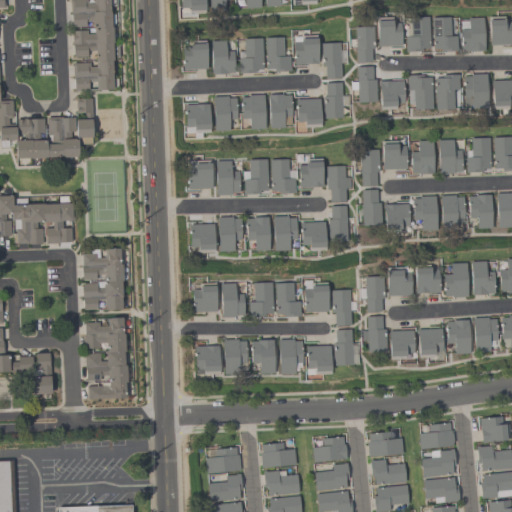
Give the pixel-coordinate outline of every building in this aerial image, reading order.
[(108,0),(109,11),(110,11),(110,27),(111,27),(112,43),(117,43),(118,57),(112,58),(112,60),(111,60),(111,89),(87,89),(87,91),(73,91),(73,78),(72,78),(71,63),(89,62),(89,66),(95,66),(95,61),(94,61),(94,54),(86,54),(86,56),(72,57),(71,44),(70,44),(70,30),(86,30),(86,33),(92,33),(92,28),(91,28),(91,21),(85,21),(85,27),(70,27),(70,14),(69,14),(69,0),(86,0),(86,2),(92,2),(92,0),(108,0)] [(180,8),(179,0),(203,0),(203,11),(187,11),(187,8),(180,8)] [(207,10),(207,0),(223,0),(223,10),(207,10)] [(258,0),(258,7),(243,8),(243,0),(258,0)] [(427,16),(428,48),(420,48),(420,51),(404,51),(403,36),(410,36),(409,17),(427,16)] [(511,45),(488,45),(487,16),(503,16),(504,22),(511,22),(511,45)] [(400,23),(401,45),(376,46),(375,17),(391,17),(391,23),(400,23)] [(449,17),(449,36),(455,36),(455,51),(439,51),(439,49),(431,49),(431,17),(449,17)] [(482,17),(483,51),(468,51),(468,50),(460,51),(459,28),(467,28),(467,17),(482,17)] [(372,26),(372,48),(370,48),(370,62),(354,62),(354,27),(372,26)] [(316,63),(293,64),(292,41),(300,41),(299,35),(315,35),(316,63)] [(238,73),(237,52),(242,51),(242,38),(260,37),(262,72),(238,73)] [(289,71),(272,71),(272,69),(264,69),(263,37),(282,37),(282,56),(288,56),(288,67),(289,67),(289,71)] [(181,69),(181,46),(189,46),(188,41),(205,40),(205,68),(181,69)] [(224,51),(232,51),(233,72),(225,73),(210,74),(209,41),(224,40),(224,51)] [(319,42),(338,42),(339,78),(323,78),(323,65),(320,66),(319,42)] [(371,66),(371,79),(375,79),(374,102),(356,102),(356,89),(349,89),(349,82),(356,82),(356,66),(371,66)] [(406,104),(406,75),(422,74),(422,77),(430,77),(431,108),(412,109),(412,104),(406,104)] [(434,109),(434,78),(441,78),(441,74),(458,74),(458,78),(457,78),(457,89),(451,89),(452,109),(434,109)] [(485,108),(470,108),(470,105),(461,105),(461,76),(469,76),(468,74),(484,74),(485,108)] [(377,81),(401,80),(402,102),(394,103),(395,109),(378,109),(377,81)] [(511,80),(511,102),(507,103),(507,108),(490,109),(490,80),(511,80)] [(324,82),(340,82),(340,95),(347,95),(347,105),(341,105),(341,118),(322,118),(322,96),(324,96),(324,82)] [(262,94),(263,128),(248,128),(248,118),(239,118),(239,97),(246,97),(246,95),(262,94)] [(282,117),(282,128),(267,128),(266,94),(281,94),(281,95),(289,95),(290,117),(282,117)] [(211,96),(226,96),(226,98),(234,98),(235,119),(227,119),(228,130),(212,131),(211,96)] [(0,100),(11,100),(11,118),(7,118),(7,124),(15,124),(15,119),(42,119),(42,133),(38,133),(38,140),(45,140),(45,141),(50,141),(50,135),(45,135),(45,118),(74,117),(74,119),(83,119),(83,113),(74,113),(74,98),(91,98),(91,122),(90,122),(90,137),(76,137),(76,157),(60,157),(45,157),(45,158),(14,158),(13,140),(0,140),(0,100)] [(294,99),(318,98),(319,124),(302,124),(302,122),(295,122),(294,99)] [(208,132),(200,132),(200,137),(192,138),(192,132),(183,132),(183,104),(207,104),(208,132)] [(488,137),(488,168),(482,168),(482,172),(464,172),(464,168),(465,168),(465,157),(470,157),(470,138),(488,137)] [(510,137),(510,155),(511,155),(511,171),(500,171),(500,168),(492,168),(492,137),(510,137)] [(437,174),(436,139),(452,139),(452,150),(460,150),(460,171),(453,172),(453,173),(437,174)] [(405,169),(381,169),(380,140),(396,140),(396,146),(404,146),(405,169)] [(409,173),(409,151),(416,151),(416,140),(431,140),(432,174),(417,174),(417,172),(409,173)] [(359,150),(377,150),(378,171),(375,171),(375,186),(360,186),(359,150)] [(266,190),(258,190),(258,193),(241,194),(241,190),(242,190),(242,179),(247,179),(247,159),(265,159),(266,190)] [(286,159),(287,178),(293,178),(293,188),(294,188),(294,193),(277,193),(277,190),(268,191),(268,159),(286,159)] [(215,195),(214,161),(229,161),(229,171),(238,171),(238,193),(230,193),(230,195),(215,195)] [(304,161),(320,161),(321,186),(297,187),(297,165),(304,165),(304,161)] [(193,163),(209,163),(210,189),(185,189),(185,175),(193,175),(193,163)] [(325,166),(343,166),(343,177),(348,177),(348,188),(343,188),(344,201),(328,201),(328,189),(325,189),(325,166)] [(360,190),(375,189),(376,203),(379,203),(379,225),(360,225),(360,190)] [(495,227),(494,193),(509,193),(509,194),(511,194),(511,215),(510,216),(511,227),(495,227)] [(489,194),(489,228),(475,228),(475,217),(467,217),(466,196),(474,196),(474,194),(489,194)] [(70,203),(70,220),(60,220),(61,228),(69,228),(70,242),(58,242),(58,243),(44,243),(44,228),(51,228),(51,222),(35,222),(35,228),(40,228),(41,244),(27,244),(27,243),(15,244),(14,229),(18,229),(18,220),(10,220),(10,214),(4,214),(4,220),(9,220),(9,235),(0,235),(0,195),(10,195),(11,205),(70,203)] [(433,195),(434,230),(419,230),(419,221),(411,221),(411,198),(418,198),(418,196),(433,195)] [(461,197),(462,218),(455,218),(455,228),(438,228),(438,195),(453,195),(454,197),(461,197)] [(383,231),(382,204),(406,204),(407,226),(399,226),(399,231),(383,231)] [(326,241),(326,219),(329,219),(329,206),(345,205),(345,241),(326,241)] [(244,218),(251,218),(251,217),(266,216),(267,250),(252,250),(252,240),(245,240),(244,218)] [(271,250),(271,216),(286,216),(286,217),(295,217),(295,239),(287,239),(287,250),(271,250)] [(239,218),(239,240),(232,240),(232,251),(216,251),(216,217),(231,217),(231,218),(239,218)] [(323,251),(307,251),(307,245),(299,245),(299,222),(323,222),(323,251)] [(212,224),(213,249),(196,249),(196,247),(188,247),(188,224),(212,224)] [(120,309),(103,309),(103,300),(95,301),(96,309),(82,309),(81,297),(80,297),(80,283),(95,283),(95,292),(102,292),(102,282),(103,282),(103,274),(94,275),(95,279),(80,280),(79,253),(94,253),(94,257),(102,257),(102,254),(104,254),(103,250),(106,249),(106,248),(117,248),(118,264),(120,264),(121,281),(120,281),(120,297),(120,309)] [(497,292),(497,270),(504,270),(504,258),(511,258),(511,292),(505,292),(497,292)] [(493,293),(485,293),(486,294),(470,295),(469,261),(484,261),(484,271),(492,271),(493,293)] [(466,296),(450,297),(450,296),(442,296),(442,274),(449,274),(449,263),(465,263),(466,296)] [(438,292),(414,293),(413,267),(429,267),(429,270),(437,270),(438,292)] [(410,271),(410,295),(385,295),(385,270),(401,270),(401,271),(410,271)] [(364,312),(363,276),(382,276),(382,298),(380,298),(380,312),(364,312)] [(252,282),(271,282),(271,313),(263,313),(263,316),(247,316),(247,302),(252,302),(252,282)] [(326,311),(302,312),(302,288),(310,288),(309,283),(326,282),(326,311)] [(215,311),(191,312),(191,289),(198,289),(198,283),(214,283),(215,311)] [(242,315),(235,315),(235,317),(219,317),(219,283),(234,283),(234,294),(242,294),(242,315)] [(298,316),(282,316),(282,314),(274,314),(273,283),(292,283),(292,301),(298,301),(298,316)] [(348,290),(349,325),(333,325),(333,312),(329,312),(329,290),(348,290)] [(511,315),(506,315),(506,317),(499,317),(499,339),(500,339),(501,347),(507,347),(507,349),(511,349),(511,315)] [(381,316),(381,329),(384,329),(384,351),(366,352),(365,341),(360,341),(360,331),(365,331),(364,316),(381,316)] [(121,317),(121,334),(122,333),(123,352),(122,352),(122,366),(124,366),(125,382),(123,382),(123,398),(86,399),(85,386),(107,385),(106,375),(98,376),(98,380),(85,381),(84,353),(98,353),(98,361),(104,361),(104,351),(105,351),(105,343),(98,343),(98,348),(84,348),(82,323),(97,322),(97,326),(106,326),(106,318),(121,317)] [(471,318),(486,317),(486,319),(494,319),(495,339),(496,339),(497,347),(487,348),(488,352),(472,352),(471,318)] [(452,343),(444,343),(444,322),(451,321),(451,320),(467,320),(467,353),(453,353),(452,343)] [(416,329),(439,328),(440,350),(432,351),(432,357),(416,357),(416,329)] [(350,364),(331,365),(331,343),(333,343),(333,330),(349,330),(350,364)] [(412,352),(405,353),(405,356),(387,356),(387,331),(411,330),(412,352)] [(221,374),(220,339),(236,339),(236,341),(244,340),(245,370),(233,371),(234,374),(221,374)] [(249,363),(248,341),(255,341),(255,339),(271,339),(272,373),(257,373),(257,363),(249,363)] [(277,374),(277,339),(292,339),(292,341),(299,341),(300,363),(293,363),(293,373),(277,374)] [(1,354),(8,354),(8,362),(16,362),(16,356),(30,356),(30,369),(34,369),(34,353),(48,353),(49,394),(30,394),(29,371),(0,371),(0,341),(1,341),(1,354)] [(192,346),(216,345),(217,375),(201,375),(201,370),(193,370),(192,346)] [(303,346),(328,346),(328,371),(312,371),(312,368),(304,368),(303,346)] [(508,440),(480,443),(477,418),(500,416),(501,424),(506,423),(508,440)] [(451,445),(418,449),(416,433),(427,432),(426,424),(448,422),(448,430),(449,430),(449,433),(450,432),(451,442),(450,442),(451,445)] [(366,457),(365,441),(367,441),(366,434),(387,431),(388,439),(399,438),(401,453),(366,457)] [(345,459),(311,462),(310,447),(321,446),(320,439),(341,437),(341,444),(343,444),(345,459)] [(292,449),(294,464),(260,468),(258,452),(260,452),(259,444),(280,442),(281,450),(292,449)] [(510,468),(479,470),(479,463),(476,463),(474,446),(478,446),(478,447),(489,446),(489,451),(509,449),(510,468)] [(212,449),(234,447),(235,454),(237,454),(238,470),(204,473),(203,457),(213,456),(212,449)] [(452,474),(420,477),(419,458),(437,457),(437,451),(448,450),(448,449),(452,448),(453,465),(451,466),(452,474)] [(383,459),(383,465),(402,463),(404,481),(373,484),(372,477),(369,477),(368,460),(371,460),(383,459)] [(8,511),(0,511),(0,461),(7,461),(8,511)] [(314,491),(312,472),(330,470),(330,465),(341,464),(341,463),(345,462),(347,479),(344,479),(345,488),(314,491)] [(266,495),(265,488),(262,488),(260,471),(265,470),(265,471),(276,470),(276,476),(295,474),(297,492),(266,495)] [(480,474),(511,472),(511,490),(509,490),(510,496),(480,499),(479,482),(481,482),(480,474)] [(207,501),(205,483),(224,482),(223,475),(234,475),(234,473),(239,473),(240,490),(237,490),(238,499),(207,501)] [(452,477),(453,485),(456,484),(457,501),(442,502),(441,497),(422,498),(420,480),(452,477)] [(373,488),(405,484),(407,502),(388,505),(388,510),(373,511),(371,496),(374,496),(373,488)] [(349,511),(335,511),(335,510),(315,511),(314,494),(345,491),(346,498),(349,498),(349,511)] [(266,498),(297,495),(298,511),(265,511),(265,507),(267,507),(266,498)] [(511,511),(486,511),(485,502),(508,499),(509,507),(511,507),(511,511)] [(207,511),(207,504),(238,502),(239,509),(242,509),(242,511),(207,511)]
